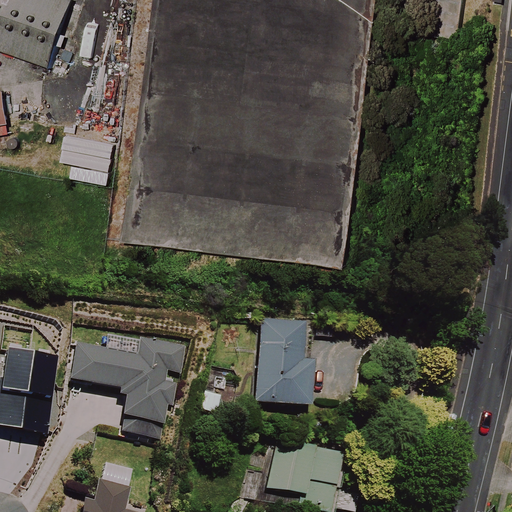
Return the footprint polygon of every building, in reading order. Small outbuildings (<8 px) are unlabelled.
[(72,0),(0,0),(0,50),(50,67),(72,0)] [(462,44),(466,0),(429,0),(425,40),(462,44)] [(4,92),(0,92),(0,127),(12,124),(4,92)] [(300,326),(257,322),(249,407),(303,412),(307,364),(297,363),(300,326)] [(182,351),(138,343),(135,359),(73,347),(66,384),(124,395),(116,436),(156,444),(163,408),(168,409),(172,387),(161,384),(163,373),(177,376),(182,351)] [(216,397),(199,396),(198,414),(215,416),(216,397)] [(322,511),(337,460),(274,443),(261,492),(278,497),(275,509),(284,511),(322,511)] [(121,511),(125,492),(94,485),(89,506),(82,505),(80,511),(121,511)] [(351,511),(354,497),(338,494),(334,511),(351,511)]
